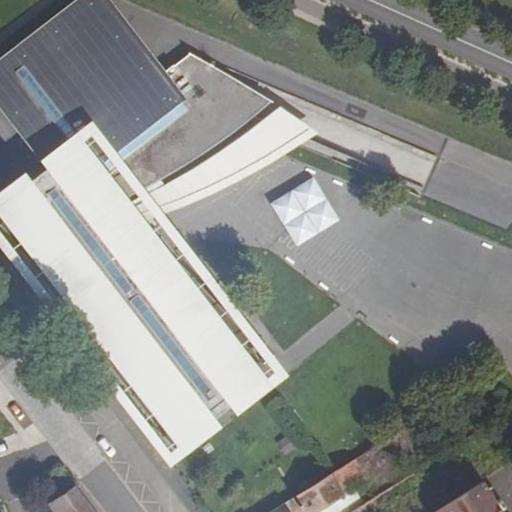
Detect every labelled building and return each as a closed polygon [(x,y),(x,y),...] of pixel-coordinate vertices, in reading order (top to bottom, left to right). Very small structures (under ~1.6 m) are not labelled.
[(0,193),(0,230),(176,459),(280,381),(152,223),(145,230),(120,199),(124,197),(129,195),(133,193),(138,190),(142,188),(146,186),(151,183),(155,181),(159,178),(164,176),(168,173),(172,171),(177,168),(181,166),(185,163),(189,161),(192,159),(198,155),(202,152),(206,150),(210,147),(214,144),(219,141),(223,138),(227,135),(231,133),(235,129),(239,127),(243,123),(247,120),(251,117),(255,114),(258,111),(263,108),(266,104),(270,102),(187,54),(158,77),(98,0),(96,0),(86,8),(80,0),(75,0),(0,58),(0,70),(7,79),(0,84),(0,105),(46,165),(24,183),(20,177),(0,193)] [(161,185),(124,204),(138,222),(144,219),(177,207),(208,194),(238,178),(255,169),(277,156),(315,132),(277,106),(244,132),(217,151),(190,169),(161,185)] [(397,429),(389,435),(396,444),(404,440),(397,429)] [(359,454),(294,494),(305,511),(311,511),(343,493),(340,488),(363,474),(359,466),(364,463),(359,454)] [(500,511),(481,481),(432,511),(500,511)] [(45,506),(49,511),(92,511),(74,487),(54,501),(45,506)] [(287,511),(281,503),(266,511),(287,511)]
